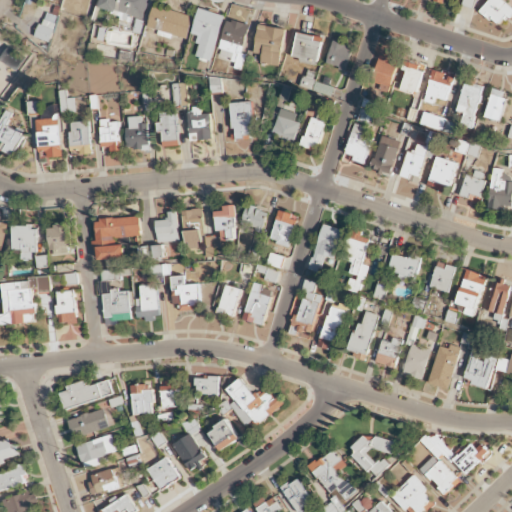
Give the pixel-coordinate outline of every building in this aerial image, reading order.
[(142,21),(148,0),(99,0),(97,8),(142,21)] [(500,28),(511,12),(511,8),(501,0),(489,0),(480,12),(500,28)] [(193,17),(154,5),(147,28),(186,40),(193,17)] [(212,62),(225,16),(200,9),(192,35),(201,37),(195,57),(212,62)] [(48,43),(58,17),(45,12),(36,38),(48,43)] [(250,26),(228,20),(219,55),(235,60),(233,68),(241,71),(246,55),(242,54),(250,26)] [(254,53),(262,55),(261,64),(279,67),(286,30),(259,25),(254,53)] [(317,65),(322,38),(297,33),(292,60),(317,65)] [(353,47),(333,42),(326,65),(346,71),(353,47)] [(375,80),(392,84),(397,60),(380,57),(375,80)] [(400,90),(416,95),(425,67),(405,61),(402,71),(406,72),(400,90)] [(333,96),(336,83),(315,78),(317,73),(305,70),(301,89),(333,96)] [(454,77),(433,71),(424,102),(433,105),(435,98),(447,102),(454,77)] [(484,89),(465,83),(456,112),(464,114),(461,126),(471,129),(484,89)] [(173,85),(175,107),(188,106),(186,84),(173,85)] [(500,122),(508,93),(493,89),(484,118),(500,122)] [(61,97),(62,113),(75,112),(75,98),(67,99),(67,96),(61,97)] [(231,103),(233,139),(254,138),(253,102),(231,103)] [(190,141),(213,140),(211,114),(201,114),(201,107),(189,108),(190,141)] [(300,114),(279,110),(273,138),(294,142),(300,114)] [(357,120),(373,125),(376,115),(361,110),(357,120)] [(0,124),(0,140),(7,144),(4,151),(14,156),(26,134),(9,125),(14,114),(7,111),(0,124)] [(316,120),(311,118),(301,148),(317,153),(329,116),(318,112),(316,120)] [(420,125),(452,134),(456,122),(424,112),(420,125)] [(163,148),(179,146),(177,115),(158,116),(159,132),(162,131),(163,148)] [(127,118),(128,148),(148,147),(146,117),(127,118)] [(38,120),(40,159),(62,158),(60,119),(38,120)] [(100,121),(101,150),(121,150),(120,121),(100,121)] [(71,154),(91,153),(90,122),(70,123),(71,154)] [(354,157),(353,162),(365,166),(372,139),(364,137),(367,127),(354,124),(346,155),(354,157)] [(390,177),(401,143),(382,136),(371,170),(390,177)] [(407,152),(400,178),(418,183),(425,158),(432,160),(435,150),(417,145),(415,154),(407,152)] [(429,188),(450,192),(455,162),(435,158),(429,188)] [(511,182),(508,182),(509,172),(492,170),(489,209),(503,211),(504,205),(511,205),(511,182)] [(467,172),(460,197),(478,202),(485,177),(467,172)] [(218,212),(220,241),(237,240),(235,206),(224,207),(224,212),(218,212)] [(241,231),(263,235),(267,211),(246,207),(241,231)] [(202,210),(183,211),(183,225),(202,224),(202,210)] [(290,220),(292,214),(277,211),(272,242),(291,246),(296,221),(290,220)] [(156,221),(157,242),(178,241),(177,212),(168,212),(169,221),(156,221)] [(141,237),(140,218),(96,220),(97,246),(117,245),(117,238),(141,237)] [(0,252),(8,223),(0,221),(0,252)] [(48,226),(50,253),(70,252),(70,225),(48,226)] [(336,259),(343,230),(322,225),(310,271),(321,274),(325,256),(336,259)] [(36,226),(13,226),(13,250),(21,250),(21,261),(36,261),(36,226)] [(343,260),(352,262),(348,276),(350,277),(347,290),(361,294),(368,266),(363,265),(369,240),(361,237),(362,233),(351,230),(343,260)] [(186,232),(187,250),(200,249),(200,232),(186,232)] [(213,257),(214,248),(219,248),(220,237),(206,236),(205,256),(213,257)] [(165,258),(164,245),(138,248),(140,261),(165,258)] [(98,247),(98,260),(125,259),(124,246),(98,247)] [(281,269),(285,258),(271,253),(267,264),(281,269)] [(416,278),(422,258),(411,254),(409,259),(393,254),(388,271),(399,274),(397,281),(405,284),(408,276),(416,278)] [(322,273),(331,275),(335,260),(326,258),(322,273)] [(456,267),(437,262),(431,288),(450,292),(456,267)] [(277,284),(280,272),(268,268),(264,280),(277,284)] [(486,277),(466,272),(456,305),(466,307),(464,314),(475,318),(486,277)] [(51,275),(52,286),(78,284),(78,275),(51,275)] [(185,285),(185,276),(171,277),(172,296),(181,296),(182,307),(201,306),(199,285),(185,285)] [(289,335),(310,340),(321,296),(314,294),(317,283),(305,280),(302,293),(305,293),(299,316),(294,315),(289,335)] [(511,285),(493,280),(486,311),(503,315),(511,285)] [(5,315),(0,315),(0,325),(35,323),(32,282),(2,284),(5,315)] [(265,326),(271,297),(260,295),(262,285),(252,283),(245,322),(265,326)] [(218,313),(234,317),(242,289),(226,285),(218,313)] [(158,286),(137,286),(138,319),(159,319),(158,286)] [(58,325),(77,324),(76,291),(57,292),(58,325)] [(379,316),(366,312),(362,325),(356,324),(348,351),(367,356),(379,316)] [(391,344),(382,341),(376,362),(395,369),(404,341),(393,338),(391,344)] [(424,380),(430,349),(410,345),(404,376),(424,380)] [(430,385),(450,390),(459,347),(449,345),(449,349),(438,347),(430,385)] [(488,389),(496,357),(483,354),(484,353),(472,350),(464,382),(488,389)] [(496,369),(506,371),(509,361),(499,358),(496,369)] [(194,395),(218,396),(219,378),(195,377),(194,395)] [(227,389),(235,401),(230,405),(245,427),(254,420),(258,424),(284,406),(272,389),(257,399),(242,378),(227,389)] [(163,409),(181,407),(179,380),(160,382),(163,409)] [(113,395),(109,381),(88,387),(87,382),(59,390),(65,409),(113,395)] [(149,391),(148,384),(130,387),(134,415),(154,413),(151,391),(149,391)] [(110,429),(105,409),(68,419),(74,439),(110,429)] [(222,452),(240,439),(228,421),(209,432),(222,452)] [(490,453),(479,441),(457,460),(434,433),(423,443),(437,459),(444,453),(465,476),(490,453)] [(199,462),(206,459),(192,434),(174,444),(190,473),(202,467),(199,462)] [(105,455),(117,451),(112,435),(77,447),(85,470),(107,462),(105,455)] [(396,443),(376,437),(372,441),(362,437),(357,443),(352,456),(367,471),(379,475),(389,465),(383,459),(377,464),(366,454),(372,448),(392,455),(396,443)] [(0,462),(18,458),(13,439),(0,442),(0,462)] [(357,494),(339,471),(347,466),(334,449),(310,467),(334,499),(326,505),(330,511),(340,511),(345,509),(342,505),(357,494)] [(444,494),(458,481),(435,456),(421,469),(444,494)] [(148,470),(162,491),(180,479),(167,458),(148,470)] [(125,484),(119,467),(87,479),(93,496),(125,484)] [(0,490),(28,485),(24,469),(0,474),(0,490)] [(405,511),(410,506),(416,511),(424,511),(434,503),(424,494),(428,491),(414,476),(392,496),(405,511)] [(282,489),(296,511),(298,511),(313,503),(297,479),(282,489)] [(3,500),(6,511),(23,511),(34,509),(29,493),(3,500)] [(129,511),(136,511),(130,496),(102,509),(104,511),(124,511),(128,510),(129,511)] [(266,502),(263,498),(254,504),(258,511),(279,511),(282,510),(274,497),(266,502)] [(370,511),(391,511),(381,502),(370,511)]
